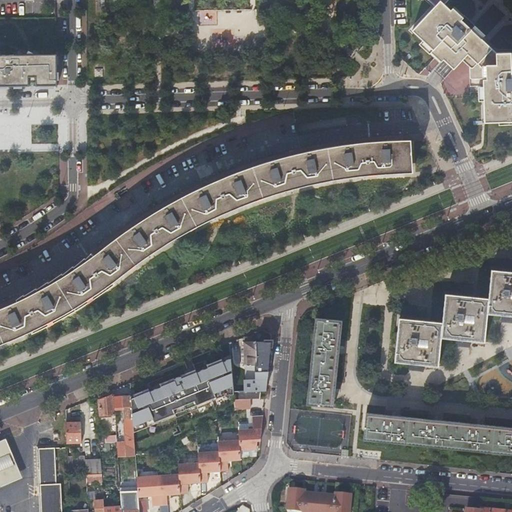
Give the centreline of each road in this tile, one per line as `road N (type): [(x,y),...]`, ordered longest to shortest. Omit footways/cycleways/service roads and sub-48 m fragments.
road 1 (residential): [(72,101),(389,88)]
road 2 (secondary): [(0,414),(280,298)]
road 3 (secondary): [(280,298),(483,216)]
road 4 (residential): [(0,245),(68,203),(72,101)]
road 5 (residential): [(280,298),(288,323),(268,473)]
road 6 (residential): [(389,88),(430,95),(483,216)]
road 7 (residential): [(387,475),(511,488)]
road 8 (residential): [(268,473),(282,466),(387,475)]
